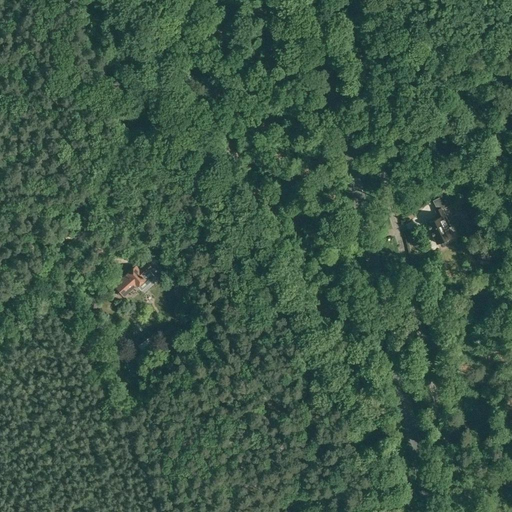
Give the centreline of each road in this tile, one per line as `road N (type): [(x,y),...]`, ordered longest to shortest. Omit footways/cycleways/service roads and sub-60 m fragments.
road 1 (secondary): [(431,511),(315,0)]
road 2 (track): [(161,63),(369,440)]
road 3 (track): [(0,305),(94,183),(161,63)]
road 4 (track): [(511,145),(425,57),(389,0)]
